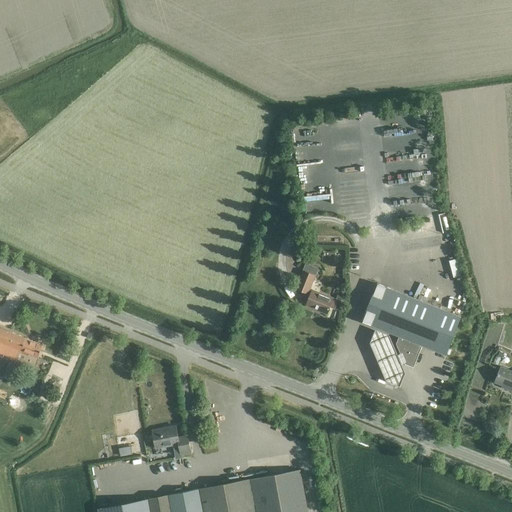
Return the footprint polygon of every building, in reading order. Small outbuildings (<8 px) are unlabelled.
[(315,275),(303,270),(295,289),(308,294),(315,275)] [(413,367),(422,345),(446,355),(461,317),(377,283),(361,321),(378,328),(392,334),(399,336),(396,344),(405,364),(413,367)] [(334,309),(338,300),(312,290),(306,306),(327,314),(329,307),(334,309)] [(37,357),(42,345),(0,327),(0,352),(17,359),(21,349),(28,352),(27,353),(37,357)] [(378,328),(373,342),(389,380),(404,385),(409,372),(405,364),(396,344),(392,334),(378,328)] [(511,369),(501,365),(494,381),(506,386),(506,388),(511,391),(511,369)] [(180,455),(191,454),(188,437),(179,438),(177,427),(168,428),(168,430),(153,433),(156,448),(173,445),(174,448),(179,447),(180,455)] [(151,511),(307,511),(301,471),(169,494),(149,498),(151,511)] [(151,511),(149,498),(97,506),(98,511),(151,511)]
